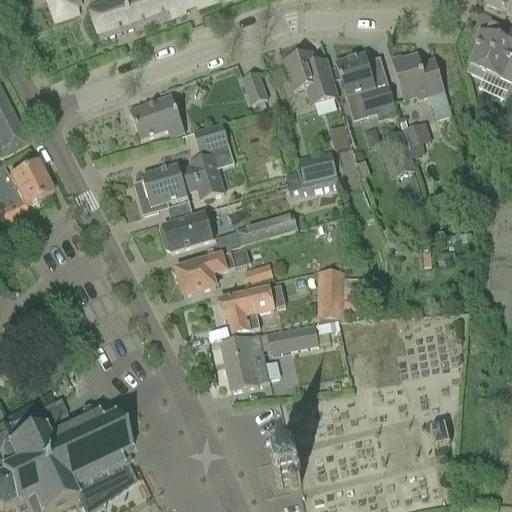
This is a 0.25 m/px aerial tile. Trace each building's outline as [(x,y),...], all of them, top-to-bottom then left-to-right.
[(76,10),(80,9),(77,0),(46,0),(55,25),(78,17),(76,10)] [(136,35),(218,5),(216,0),(117,0),(88,11),(100,45),(136,32),(136,35)] [(511,0),(489,0),(486,8),(504,17),(511,20),(511,0)] [(470,70),(467,77),(482,84),(485,77),(511,88),(511,34),(511,35),(511,36),(507,46),(480,33),(479,36),(483,38),(469,69),(470,70)] [(314,67),(312,58),(284,67),(293,98),(307,93),(312,111),(338,103),(326,65),(315,68),(314,67)] [(390,64),(396,83),(403,106),(417,102),(418,105),(429,102),(435,125),(451,120),(445,97),(440,83),(434,64),(420,68),(418,59),(402,64),(401,61),(390,64)] [(365,60),(336,69),(341,88),(345,102),(359,98),(365,117),(367,124),(377,121),(379,128),(397,122),(393,108),(391,101),(385,82),(373,85),(365,60)] [(242,84),(249,103),(252,111),(267,105),(264,97),(257,79),(242,84)] [(27,150),(0,96),(0,161),(1,163),(27,150)] [(130,117),(141,147),(168,137),(170,143),(184,137),(171,102),(130,117)] [(424,149),(419,130),(402,135),(403,137),(402,137),(407,154),(409,154),(424,149)] [(203,163),(189,167),(191,172),(179,175),(178,171),(141,182),(143,186),(138,187),(142,201),(147,200),(151,213),(187,203),(189,210),(189,209),(186,198),(198,195),(201,206),(224,199),(214,164),(231,159),(222,131),(194,139),(200,159),(202,159),(203,163)] [(407,154),(402,137),(385,142),(390,159),(407,154)] [(461,148),(463,152),(465,160),(486,153),(483,142),(461,148)] [(323,159),(298,164),(304,188),(336,181),(336,180),(333,169),(325,170),(323,159)] [(0,231),(9,226),(27,217),(25,212),(46,201),(48,200),(52,198),(39,173),(36,167),(18,177),(8,182),(0,186),(0,231)] [(295,176),(286,179),(289,191),(299,188),(295,176)] [(304,188),(287,194),(291,206),(306,201),(337,194),(336,190),(338,190),(336,181),(304,188)] [(424,212),(401,219),(410,249),(416,247),(417,250),(433,250),(431,242),(433,242),(424,212)] [(166,244),(164,247),(166,255),(170,256),(171,258),(210,247),(203,220),(163,232),(166,244)] [(234,242),(237,253),(297,236),(292,220),(237,235),(238,241),(234,242)] [(393,241),(384,244),(387,252),(396,250),(393,241)] [(231,258),(175,275),(183,302),(216,292),(213,280),(235,273),(249,269),(245,255),(231,259),(231,258)] [(244,277),(248,289),(273,281),(270,269),(244,277)] [(317,324),(342,325),(343,278),(318,278),(317,324)] [(343,284),(342,303),(362,303),(362,284),(343,284)] [(219,305),(224,327),(229,326),(233,340),(262,333),(257,313),(274,309),(270,293),(219,305)] [(267,339),(272,359),(318,350),(314,330),(267,339)] [(220,350),(224,366),(231,398),(259,392),(258,390),(270,387),(259,341),(220,350)] [(0,430),(2,434),(0,434),(0,511),(7,511),(14,509),(16,511),(24,509),(25,511),(60,511),(77,504),(75,501),(79,499),(85,511),(96,505),(135,479),(130,468),(126,460),(130,458),(125,447),(128,446),(120,430),(117,431),(112,421),(109,422),(104,414),(102,415),(94,419),(93,418),(92,414),(90,414),(87,412),(81,415),(80,420),(82,425),(80,426),(79,422),(77,423),(78,427),(69,431),(64,434),(62,430),(60,431),(60,430),(57,424),(64,421),(66,420),(59,406),(57,407),(56,407),(55,408),(7,431),(6,429),(1,417),(0,416),(0,430)] [(429,431),(435,453),(451,449),(446,427),(429,431)] [(271,469),(272,472),(275,472),(278,486),(276,487),(276,490),(279,489),(280,492),(283,491),(282,489),(289,487),(290,490),(293,492),(297,491),(299,488),(300,488),(294,461),(291,462),(292,464),(277,468),(277,465),(274,466),(274,469),(271,469)]
